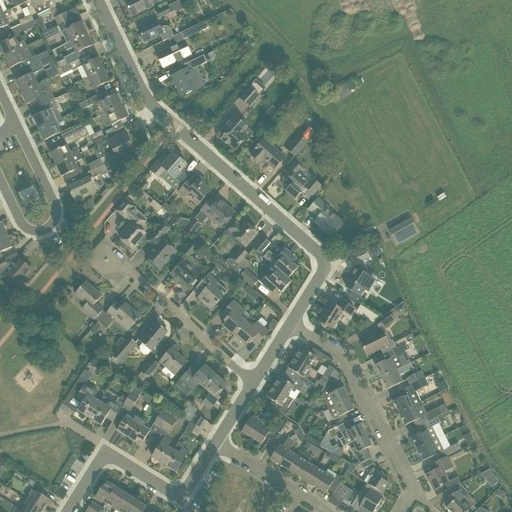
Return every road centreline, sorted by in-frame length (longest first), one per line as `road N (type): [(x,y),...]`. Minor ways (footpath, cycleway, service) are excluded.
road 1 (residential): [(297,317),(324,259),(154,100),(100,0)]
road 2 (residential): [(411,490),(408,468),(351,359),(297,317)]
road 3 (residential): [(254,384),(124,263),(103,254)]
